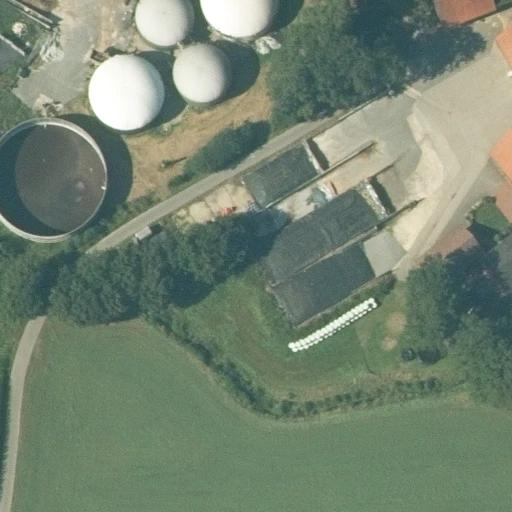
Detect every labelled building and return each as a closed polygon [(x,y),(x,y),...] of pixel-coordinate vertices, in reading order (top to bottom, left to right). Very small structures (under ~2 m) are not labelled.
[(192,31),(193,21),(190,12),(185,5),(178,0),(149,0),(142,6),(137,14),(135,23),(136,33),(141,41),(147,48),(156,52),(165,53),(174,52),(183,47),(189,40),(192,31)] [(202,0),(203,10),(207,22),(215,33),(226,40),(239,42),(252,40),(264,34),(273,24),(278,12),(278,0),(202,0)] [(490,0),(430,0),(443,33),(495,13),(490,0)] [(511,34),(497,43),(511,70),(511,34)] [(231,88),(232,78),(229,69),(224,61),(216,56),(207,53),(197,53),(188,57),(181,63),(176,71),(174,80),(175,90),(180,98),(186,105),(195,109),(204,110),(213,108),(222,104),(228,96),(231,88)] [(141,67),(128,64),(116,66),(105,72),(96,81),(91,93),(91,105),(95,117),(103,127),(114,134),(126,137),(139,135),(150,129),(158,119),(163,108),(163,95),(159,83),(151,73),(141,67)] [(24,127),(5,157),(10,229),(12,226),(33,239),(81,236),(107,195),(104,150),(62,125),(24,127)] [(511,140),(489,158),(511,186),(511,140)] [(361,152),(300,186),(283,155),(246,175),(276,231),(375,176),(361,152)] [(480,258),(458,232),(417,267),(439,293),(480,258)] [(508,296),(511,293),(511,245),(484,268),(508,296)]
